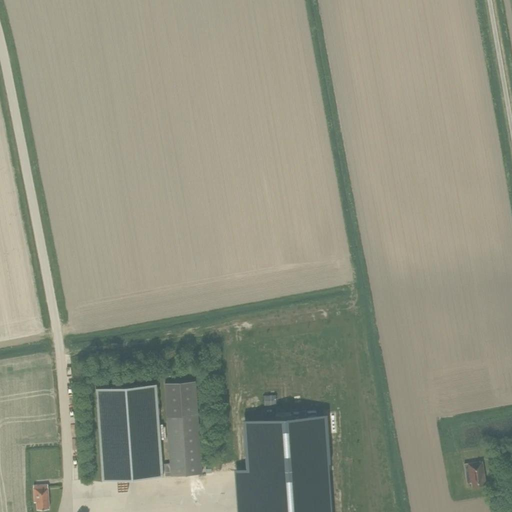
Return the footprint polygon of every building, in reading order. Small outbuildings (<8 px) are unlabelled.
[(171,475),(203,473),(196,381),(164,383),(171,475)] [(163,476),(157,383),(96,388),(102,480),(163,476)] [(276,417),(245,419),(249,470),(249,481),(250,481),(251,492),(250,492),(250,493),(251,493),(252,504),(251,504),(251,505),(252,505),(252,511),(331,511),(328,463),(325,414),(292,416),(289,416),(289,417),(279,417),(276,417)] [(485,483),(481,460),(464,463),(467,483),(471,482),(472,485),(485,483)] [(50,508),(48,484),(34,485),(35,501),(38,501),(38,509),(50,508)]
